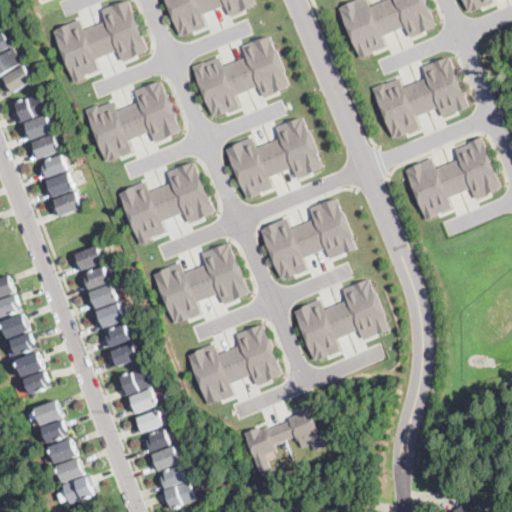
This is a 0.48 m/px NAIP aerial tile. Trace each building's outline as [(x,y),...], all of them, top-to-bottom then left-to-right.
[(123,0),(126,0),(127,1),(128,0),(130,0),(135,12),(137,11),(146,35),(145,35),(150,47),(146,49),(147,50),(125,59),(120,48),(98,58),(102,67),(86,73),(87,76),(77,81),(72,68),(70,69),(59,42),(61,42),(55,28),(81,18),(86,28),(108,19),(104,8),(123,0)] [(258,0),(259,2),(255,4),(256,5),(233,15),(228,3),(205,13),(210,24),(186,34),(186,33),(183,34),(177,20),(176,21),(167,0),(258,0)] [(428,0),(432,10),(437,23),(433,24),(434,26),(411,35),(406,24),(384,33),(388,44),(373,50),(373,51),(361,56),(357,45),(355,46),(345,20),(346,20),(341,6),(344,5),(343,3),(351,0),(369,0),(371,5),(382,0),(428,0)] [(496,0),(472,10),(472,9),(469,10),(465,0),(496,0)] [(4,52),(0,54),(0,35),(4,33),(5,32),(13,46),(4,52)] [(272,34),(278,48),(279,47),(288,70),(287,70),(292,83),(288,84),(289,86),(266,95),(262,84),(239,94),(243,105),(220,114),(219,113),(216,115),(210,102),(209,102),(199,76),(201,76),(196,64),(222,55),(226,64),(239,59),(250,55),(246,43),(267,35),(268,36),(272,34)] [(4,75),(0,78),(0,58),(15,48),(24,61),(4,75)] [(447,55),(447,56),(450,55),(456,69),(457,68),(468,94),(467,94),(471,105),(444,115),(440,106),(418,115),(422,126),(398,136),(398,135),(395,136),(389,122),(387,123),(377,98),(379,97),(374,86),(400,76),(404,86),(428,76),(424,65),(447,55)] [(14,93),(5,78),(26,65),(35,80),(14,93)] [(164,79),(169,93),(171,92),(180,114),(179,115),(184,127),(180,129),(181,131),(158,140),(154,129),(131,138),(135,149),(111,159),(111,158),(107,160),(102,146),(101,147),(91,121),(92,120),(88,109),(114,100),(118,109),(131,104),(142,100),(137,88),(159,80),(160,81),(164,79)] [(50,111),(22,121),(18,110),(21,109),(18,102),(41,94),(43,93),(50,111)] [(55,132),(34,139),(28,123),(49,115),(55,132)] [(305,115),(311,129),(312,129),(321,151),(320,151),(325,164),(322,165),(322,167),(299,176),(295,166),(272,175),(277,186),(253,195),(249,196),(244,183),(243,183),(232,157),(234,157),(229,146),(256,136),(259,146),(272,141),(283,136),(279,125),(301,116),(301,117),(305,115)] [(62,150),(41,158),(36,142),(57,134),(62,150)] [(483,135),(488,146),(489,146),(500,171),(499,172),(504,185),(501,186),(502,188),(479,198),(474,186),(451,196),(455,205),(440,212),(440,213),(429,218),(424,207),(423,208),(412,182),(414,181),(408,168),(411,166),(410,165),(433,155),(438,167),(462,157),(458,147),(472,141),(472,140),(483,135)] [(50,177),(49,177),(45,166),(49,165),(47,161),(64,154),(70,170),(50,177)] [(199,160),(204,174),(206,174),(215,196),(214,196),(219,209),(215,210),(216,212),(193,221),(189,211),(166,220),(170,231),(146,240),(142,241),(137,228),(136,228),(126,202),(127,202),(123,191),(149,181),(153,191),(166,186),(177,181),(172,170),(194,161),(195,162),(199,160)] [(59,196),(56,197),(50,180),(71,172),(77,189),(59,196)] [(66,215),(63,216),(57,200),(58,200),(78,192),(84,207),(66,215)] [(339,197),(344,210),(346,210),(355,232),(354,232),(359,245),(355,247),(356,248),(333,257),(329,247),(306,256),(310,267),(286,277),(286,276),(282,277),(277,264),(276,265),(266,239),(267,238),(263,227),(289,217),(293,227),(306,222),(317,217),(312,206),(334,197),(335,198),(339,197)] [(232,242),(237,256),(239,255),(247,278),(246,278),(251,291),(248,292),(248,294),(225,303),(221,292),(198,302),(203,313),(179,322),(179,321),(175,323),(170,310),(169,310),(159,284),(160,284),(156,272),(182,263),(186,272),(198,267),(210,263),(205,251),(227,243),(227,244),(232,242)] [(89,268),(84,270),(78,253),(98,246),(99,246),(105,262),(89,268)] [(94,289),(92,289),(87,278),(91,277),(90,273),(106,267),(112,281),(94,289)] [(7,295),(0,297),(0,278),(11,275),(16,292),(7,295)] [(373,278),(378,292),(380,291),(389,314),(388,314),(393,327),(389,328),(390,330),(367,339),(363,328),(340,338),(344,349),(320,358),(320,357),(316,359),(311,346),(310,346),(300,320),(301,320),(297,308),(323,299),(327,308),(340,303),(351,299),(346,287),(368,279),(369,280),(373,278)] [(100,308),(99,308),(93,292),(114,284),(120,300),(100,308)] [(17,312),(4,316),(0,306),(0,301),(18,294),(22,305),(18,307),(19,311),(17,312)] [(108,327),(106,328),(100,312),(120,303),(127,319),(108,327)] [(15,336),(11,338),(4,322),(24,313),(31,329),(15,336)] [(265,323),(271,336),(272,336),(281,358),(280,358),(285,371),(282,372),(282,374),(259,383),(255,373),(232,382),(237,393),(213,403),(213,402),(209,403),(204,390),(203,391),(192,365),(194,364),(189,353),(216,343),(219,353),(232,348),(243,343),(239,332),(261,323),(261,324),(265,323)] [(116,346),(113,347),(109,336),(113,334),(112,331),(127,324),(132,339),(116,346)] [(20,354),(19,355),(14,340),(32,333),(38,348),(20,354)] [(138,349),(138,351),(141,350),(143,357),(120,366),(117,359),(117,358),(115,352),(135,343),(138,349)] [(38,371),(25,376),(19,360),(39,352),(46,368),(38,371)] [(130,394),(123,376),(147,367),(154,385),(130,394)] [(41,390),(33,393),(27,378),(47,370),(53,385),(41,390)] [(142,412),(139,413),(133,397),(142,393),(154,388),(160,405),(142,412)] [(55,420),(44,424),(41,418),(40,415),(39,412),(39,411),(38,408),(59,400),(65,416),(55,420)] [(269,453),(275,468),(264,472),(248,431),(261,426),(262,428),(270,425),(272,428),(293,420),(292,417),(300,413),(299,410),(312,405),(329,446),(319,450),(316,441),(307,444),(305,439),(301,441),(299,435),(278,444),(280,449),(269,453)] [(161,414),(163,417),(166,416),(169,423),(145,433),(142,424),(143,424),(140,418),(160,410),(161,414)] [(36,420),(33,421),(31,414),(39,411),(39,412),(40,415),(41,418),(36,420)] [(71,436),(50,443),(45,427),(65,420),(71,436)] [(170,445),(153,452),(149,441),(153,439),(152,435),(153,434),(167,429),(173,444),(170,445)] [(79,455),(58,463),(52,447),(73,439),(79,455)] [(163,469),(161,470),(155,454),(170,449),(176,446),(182,462),(163,469)] [(67,482),(66,482),(60,466),(81,458),(87,474),(67,482)] [(179,484),(167,488),(163,477),(167,475),(166,471),(182,465),(188,481),(179,484)] [(74,504),(73,504),(66,485),(93,475),(97,485),(93,487),(97,495),(74,504)] [(193,502),(174,509),(171,502),(168,503),(164,491),(191,481),(198,500),(193,502)] [(488,511),(489,511),(487,511),(476,511),(468,500),(451,511),(488,511)]
